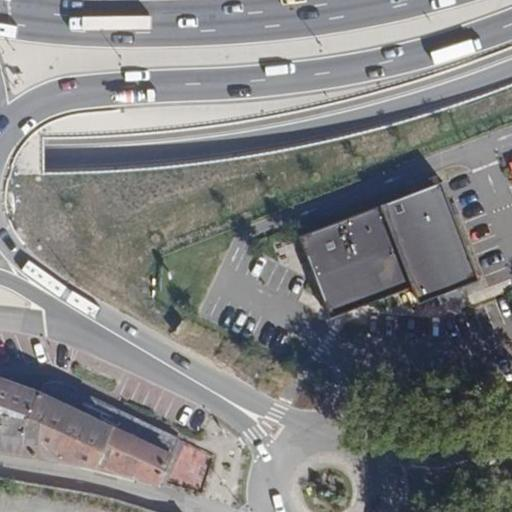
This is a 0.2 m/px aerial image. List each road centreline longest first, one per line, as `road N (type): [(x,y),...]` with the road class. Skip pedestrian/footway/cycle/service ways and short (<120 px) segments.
road 1 (primary): [(0,125),(72,89),(315,78),(511,26)]
road 2 (primary): [(0,158),(190,154),(303,135),(511,69)]
road 3 (primary): [(395,0),(291,16),(87,22),(0,13)]
road 4 (unclassified): [(0,467),(259,511)]
road 5 (tertiary): [(291,453),(221,396),(98,324)]
road 6 (tertiary): [(379,473),(511,441)]
